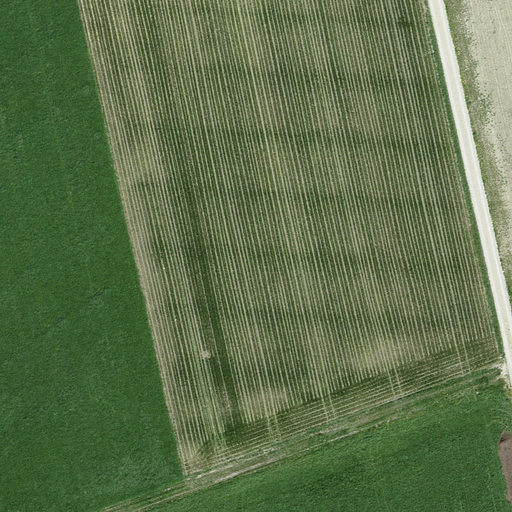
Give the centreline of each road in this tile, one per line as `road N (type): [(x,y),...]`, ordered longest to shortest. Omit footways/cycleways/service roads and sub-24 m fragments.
road 1 (track): [(108,511),(511,369)]
road 2 (track): [(429,0),(511,367)]
